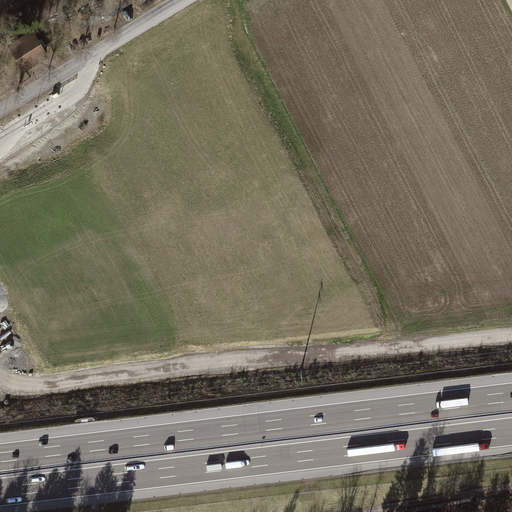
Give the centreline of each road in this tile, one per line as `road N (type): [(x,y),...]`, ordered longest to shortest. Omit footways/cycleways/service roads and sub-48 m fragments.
road 1 (motorway): [(0,487),(511,426)]
road 2 (motorway): [(511,401),(0,462)]
road 3 (residential): [(187,0),(0,112)]
road 4 (unclassified): [(356,511),(511,484)]
